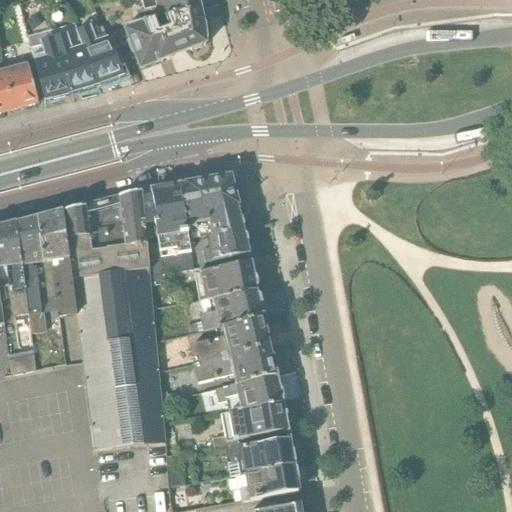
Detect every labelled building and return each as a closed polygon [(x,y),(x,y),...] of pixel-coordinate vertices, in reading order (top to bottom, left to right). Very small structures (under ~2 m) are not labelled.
[(159,21),(201,11),(198,0),(141,0),(145,13),(156,10),(159,21)] [(201,11),(159,21),(145,24),(145,22),(123,28),(129,44),(127,44),(132,57),(135,55),(141,70),(188,52),(206,45),(204,23),(201,11)] [(82,48),(98,87),(124,77),(108,39),(103,29),(93,32),(91,27),(76,33),(82,48)] [(71,94),(98,87),(82,48),(73,51),(68,36),(54,40),(71,94)] [(45,102),(71,94),(54,40),(40,44),(44,55),(33,58),(45,102)] [(4,72),(14,112),(39,106),(29,65),(4,72)] [(0,115),(14,112),(4,72),(0,72),(0,115)] [(208,239),(243,233),(242,230),(244,227),(242,222),(240,220),(237,208),(246,206),(240,180),(232,182),(231,180),(205,184),(211,222),(206,223),(207,227),(200,237),(201,243),(209,242),(208,239)] [(196,244),(201,243),(200,237),(207,227),(206,223),(211,222),(205,184),(205,183),(180,187),(190,245),(196,244)] [(191,254),(190,245),(180,187),(152,192),(158,225),(155,226),(157,237),(156,237),(157,241),(158,241),(160,254),(161,259),(191,254)] [(160,384),(159,375),(151,289),(166,286),(165,277),(194,272),(193,265),(185,266),(185,262),(159,267),(158,261),(149,263),(142,193),(62,215),(77,320),(82,364),(94,453),(166,446),(160,384)] [(77,320),(62,215),(38,221),(49,301),(55,300),(58,322),(77,320)] [(38,221),(17,227),(28,318),(31,337),(43,335),(41,316),(42,316),(40,302),(49,301),(38,221)] [(13,320),(28,318),(17,227),(0,231),(0,271),(7,271),(13,320)] [(205,265),(249,257),(246,246),(248,243),(246,238),(244,236),(243,233),(208,239),(209,242),(201,243),(196,244),(201,270),(206,269),(205,265)] [(200,303),(256,293),(256,290),(257,287),(256,281),(254,278),(251,265),(201,274),(201,273),(198,274),(199,275),(195,276),(200,303)] [(222,331),(262,320),(260,308),(261,306),(260,298),(257,297),(256,293),(200,303),(200,305),(202,305),(204,317),(199,318),(201,327),(198,328),(198,325),(187,328),(189,337),(203,334),(203,335),(222,331)] [(194,367),(269,350),(266,334),(267,332),(266,324),(263,323),(262,320),(222,331),(224,340),(189,347),(192,359),(182,361),(184,369),(194,367)] [(235,388),(276,379),(275,376),(277,374),(276,367),(273,365),(269,350),(194,367),(198,387),(233,379),(235,388)] [(33,352),(21,354),(24,375),(36,372),(33,352)] [(21,354),(9,357),(12,378),(24,375),(21,354)] [(229,415),(282,404),(282,401),(283,399),(281,393),(279,392),(276,379),(235,388),(216,392),(219,406),(227,403),(229,415)] [(238,442),(288,433),(285,419),(287,417),(285,410),(283,410),(282,404),(229,415),(222,416),(227,438),(213,441),(215,451),(239,446),(238,442)] [(245,479),(296,468),(293,451),(291,451),(290,444),(292,444),(291,441),(259,447),(259,446),(228,451),(229,454),(223,455),(225,466),(227,465),(229,479),(245,477),(245,479)] [(246,503),(299,494),(298,486),(300,485),(296,468),(245,479),(247,490),(239,491),(241,502),(241,504),(246,503)]
